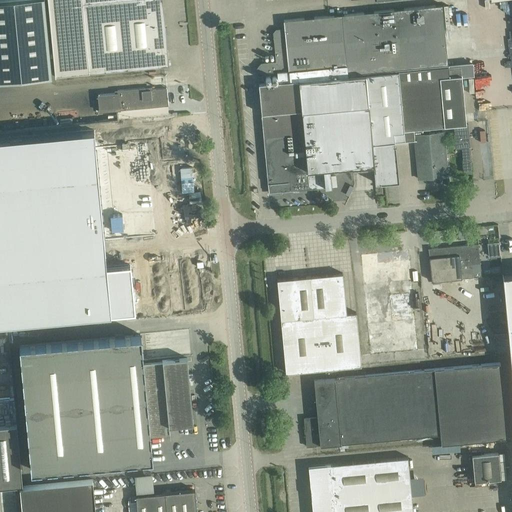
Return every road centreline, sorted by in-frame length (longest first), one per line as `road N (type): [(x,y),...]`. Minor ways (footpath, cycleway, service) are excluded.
road 1 (unknown): [(200,317),(24,332),(15,343),(29,469),(212,457)]
road 2 (unclassified): [(225,230),(508,204)]
road 3 (tertiary): [(250,511),(225,230)]
road 4 (tertiary): [(225,230),(202,0)]
road 5 (unknown): [(209,69),(0,91)]
road 6 (unknown): [(299,511),(296,477),(304,462),(431,452)]
road 7 (unknown): [(212,457),(200,317)]
road 8 (unknown): [(120,489),(247,474)]
